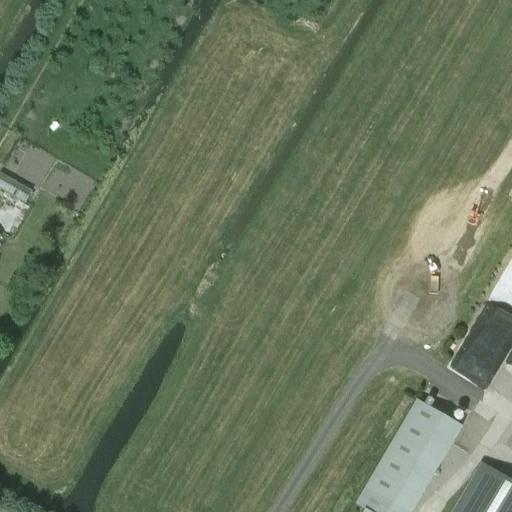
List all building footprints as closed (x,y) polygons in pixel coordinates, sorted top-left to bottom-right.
[(75,26),(67,41),(73,45),(82,29),(75,26)] [(0,188),(23,203),(31,190),(0,171),(0,188)] [(500,362),(511,369),(511,276),(510,279),(511,280),(511,298),(511,299),(503,293),(457,364),(487,383),(500,362)] [(355,505),(365,510),(364,511),(412,511),(462,428),(417,401),(355,505)] [(511,511),(511,481),(482,463),(452,511),(511,511)]
